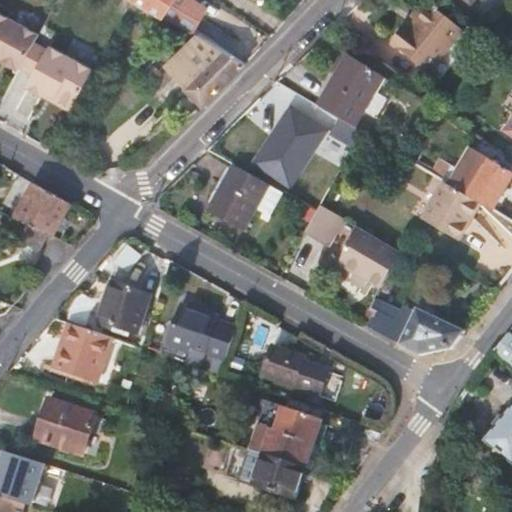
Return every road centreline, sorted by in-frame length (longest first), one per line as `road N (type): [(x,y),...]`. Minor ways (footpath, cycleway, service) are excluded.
road 1 (tertiary): [(124,207),(442,387)]
road 2 (secondary): [(326,0),(124,207)]
road 3 (secondary): [(124,207),(0,360)]
road 4 (secondary): [(352,511),(442,387)]
road 5 (tertiary): [(0,140),(124,207)]
